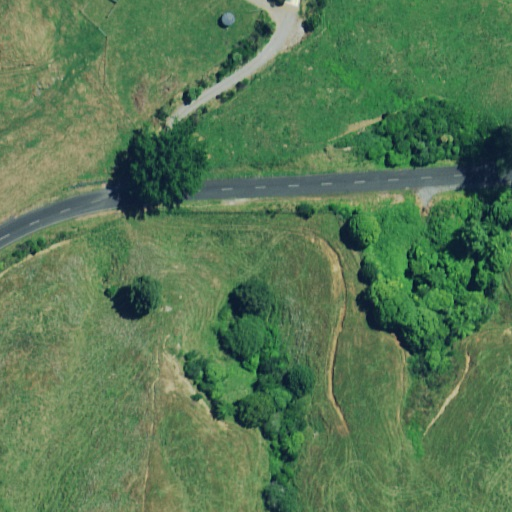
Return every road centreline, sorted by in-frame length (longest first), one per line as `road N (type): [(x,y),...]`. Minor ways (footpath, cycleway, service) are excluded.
road 1 (unclassified): [(0,239),(121,197),(511,173)]
road 2 (track): [(292,0),(255,65),(174,119),(151,142),(121,197)]
